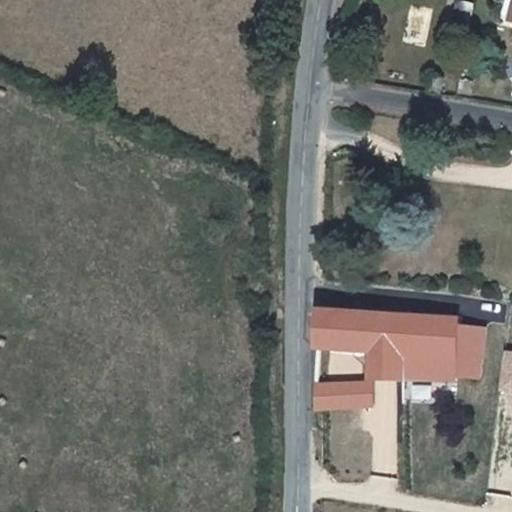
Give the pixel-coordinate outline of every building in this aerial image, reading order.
[(510,0),(503,0),(496,28),(502,29),(510,0)] [(511,0),(510,0),(502,29),(506,30),(501,50),(511,52),(511,0)] [(440,28),(457,32),(462,12),(445,7),(440,28)] [(415,98),(441,102),(444,87),(418,82),(415,98)] [(353,360),(359,320),(303,314),(300,354),(353,360)] [(350,382),(383,384),(431,387),(436,328),(359,320),(353,360),(350,382)] [(459,388),(466,332),(436,328),(431,387),(459,388)] [(511,350),(503,349),(498,393),(511,394),(511,350)] [(361,392),(317,387),(316,411),(358,414),(361,392)]
